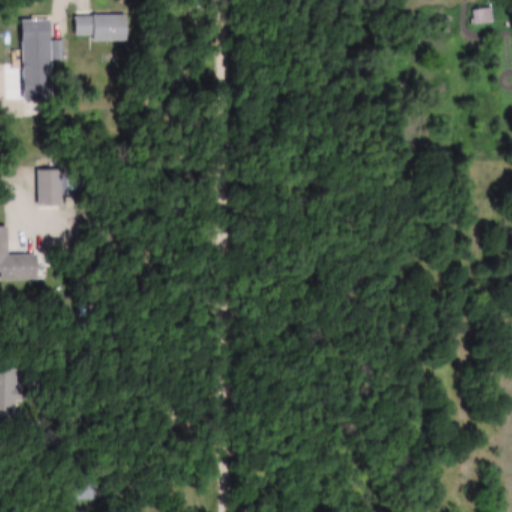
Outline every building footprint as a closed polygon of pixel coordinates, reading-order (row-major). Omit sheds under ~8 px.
[(471,25),(493,23),(491,8),(470,11),(471,25)] [(129,16),(76,16),(76,41),(129,41),(129,16)] [(52,52),(52,61),(61,61),(61,42),(51,43),(51,21),(21,21),(22,53),(52,52)] [(2,119),(24,119),(24,103),(2,103),(2,119)] [(38,172),(38,207),(63,207),(63,172),(38,172)] [(38,281),(37,255),(7,256),(7,228),(0,227),(0,273),(0,274),(0,282),(38,281)] [(0,421),(19,421),(19,404),(24,403),(24,389),(20,389),(19,370),(0,370),(0,421)]
